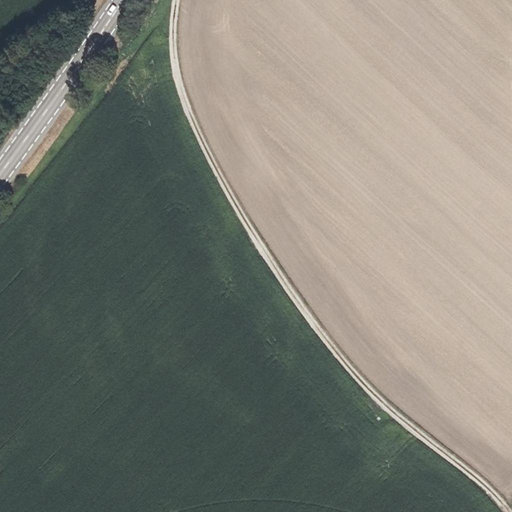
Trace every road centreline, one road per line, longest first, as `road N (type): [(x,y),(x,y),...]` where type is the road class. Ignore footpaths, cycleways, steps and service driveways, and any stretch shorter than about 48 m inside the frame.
road 1 (track): [(501,511),(354,373),(232,203),(185,103),(173,46),(177,0)]
road 2 (secondary): [(123,0),(0,172)]
